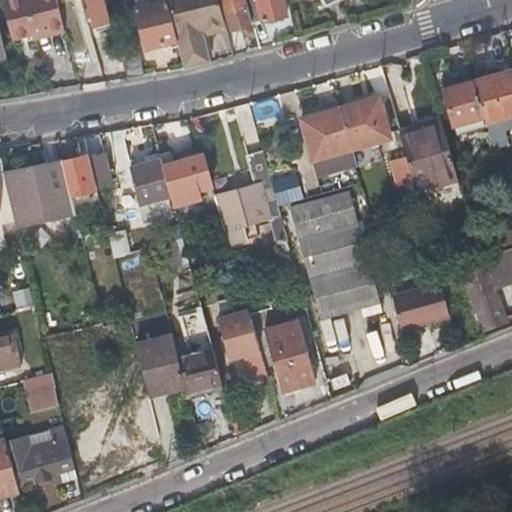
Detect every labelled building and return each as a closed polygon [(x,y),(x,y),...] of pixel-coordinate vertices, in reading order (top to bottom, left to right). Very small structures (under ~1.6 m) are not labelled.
[(9,0),(2,2),(11,38),(31,33),(50,28),(52,36),(64,33),(55,0),(9,0)] [(89,0),(92,7),(96,26),(105,24),(107,31),(114,29),(106,0),(89,0)] [(144,48),(165,44),(163,39),(175,37),(166,0),(152,0),(154,4),(134,9),(144,48)] [(176,41),(183,69),(186,68),(210,62),(204,36),(225,30),(217,0),(202,0),(190,3),(189,0),(166,0),(175,37),(176,41)] [(251,24),(243,0),(222,0),(230,30),(251,24)] [(243,0),(251,24),(283,13),(278,0),(243,0)] [(52,36),(50,28),(31,33),(33,41),(52,36)] [(118,49),(121,64),(125,79),(142,76),(135,46),(118,49)] [(473,80),(483,114),(488,132),(511,126),(511,79),(509,70),(473,80)] [(452,122),(483,114),(473,80),(442,89),(452,122)] [(376,97),(338,108),(349,149),(388,138),(376,97)] [(318,176),(336,171),(354,166),(349,149),(338,108),(301,118),(318,176)] [(439,118),(415,124),(417,130),(441,123),(439,118)] [(457,180),(449,152),(441,123),(417,130),(415,124),(398,129),(415,191),(457,180)] [(89,153),(90,158),(96,184),(111,180),(102,141),(87,145),(89,153)] [(254,185),(215,196),(219,210),(228,242),(258,235),(254,221),(271,217),(278,241),(287,239),(263,151),(247,156),(254,185)] [(163,166),(176,162),(173,154),(160,157),(162,163),(163,166)] [(147,158),(149,166),(162,163),(160,157),(160,155),(147,158)] [(219,210),(215,196),(203,155),(176,162),(163,166),(172,199),(174,208),(200,201),(202,208),(209,206),(210,212),(219,210)] [(96,184),(90,158),(82,160),(63,165),(71,197),(98,190),(96,184)] [(5,179),(13,213),(18,233),(76,219),(74,209),(71,197),(63,165),(62,162),(4,175),(5,179)] [(167,200),(172,199),(163,166),(162,163),(149,166),(132,170),(146,223),(171,216),(167,200)] [(0,216),(13,213),(5,179),(0,180),(0,216)] [(282,206),(306,200),(303,187),(279,193),(282,206)] [(323,242),(360,231),(349,191),(289,208),(320,319),(342,312),(323,242)] [(74,209),(76,219),(78,227),(88,225),(84,206),(74,209)] [(342,312),(349,310),(379,302),(360,231),(323,242),(342,312)] [(128,233),(111,237),(117,258),(133,254),(128,233)] [(477,243),(479,247),(480,252),(495,248),(492,238),(477,243)] [(159,247),(162,259),(166,270),(180,267),(173,243),(159,247)] [(468,257),(471,268),(474,278),(491,273),(488,264),(504,260),(508,275),(511,273),(511,247),(501,251),(500,248),(468,257)] [(449,263),(442,265),(435,267),(439,282),(453,278),(449,263)] [(438,282),(391,295),(401,329),(447,316),(438,282)] [(506,318),(500,302),(494,286),(477,292),(474,285),(468,287),(483,327),(506,318)] [(31,288),(14,292),(18,308),(34,304),(31,288)] [(224,317),(237,362),(247,359),(253,381),(272,376),(253,308),(224,317)] [(188,349),(204,347),(198,314),(182,316),(188,349)] [(102,326),(104,333),(106,340),(133,333),(130,319),(102,326)] [(283,390),(299,386),(315,382),(298,319),(266,328),(283,390)] [(148,391),(185,382),(179,358),(175,342),(173,333),(136,342),(148,391)] [(13,336),(8,338),(0,339),(0,370),(20,366),(13,336)] [(187,387),(188,393),(223,384),(213,349),(179,358),(185,382),(187,387)] [(149,397),(187,387),(185,382),(148,391),(149,397)] [(25,396),(28,406),(30,413),(60,407),(56,389),(25,396)] [(125,414),(134,452),(151,448),(161,445),(151,403),(132,407),(130,401),(122,404),(125,414)] [(237,436),(244,433),(251,431),(243,404),(230,408),(237,436)] [(134,452),(125,414),(73,427),(83,465),(134,452)] [(39,472),(40,476),(41,479),(56,475),(55,473),(75,469),(68,440),(27,449),(24,436),(11,439),(21,476),(39,472)] [(4,439),(0,440),(0,494),(17,491),(4,439)] [(161,445),(151,448),(152,455),(163,452),(161,445)]
